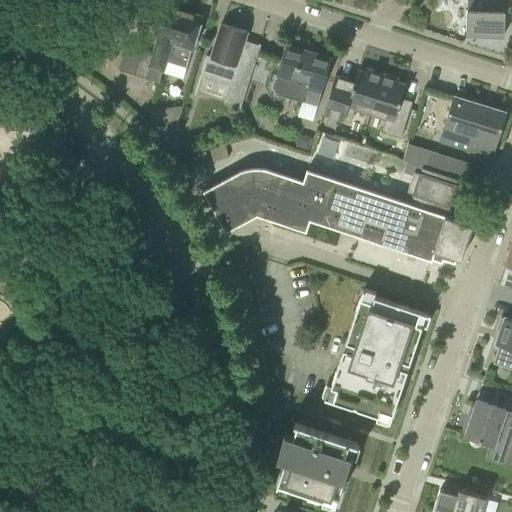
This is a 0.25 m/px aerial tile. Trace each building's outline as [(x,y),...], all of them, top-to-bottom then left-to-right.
[(134,0),(66,15),(67,17),(135,2),(134,0)] [(467,0),(467,35),(504,36),(505,18),(506,18),(506,17),(502,17),(502,0),(467,0)] [(189,13),(168,7),(153,53),(127,45),(119,70),(159,83),(166,61),(171,63),(173,57),(176,58),(180,44),(179,44),(189,13)] [(423,15),(411,11),(408,23),(419,26),(423,15)] [(187,68),(202,17),(189,13),(179,44),(180,44),(176,58),(173,57),(171,63),(187,68)] [(59,19),(59,17),(6,28),(6,31),(59,19)] [(197,94),(198,88),(226,97),(224,103),(241,108),(261,44),(259,43),(259,45),(245,40),(248,32),(221,23),(211,56),(207,55),(195,94),(197,94)] [(332,58),(323,55),(286,44),(277,74),(273,86),(278,93),(303,101),(299,116),(313,121),(317,105),(318,105),(332,58)] [(42,83),(89,171),(91,170),(43,81),(4,86),(0,66),(0,77),(2,87),(3,89),(42,83)] [(335,76),(323,114),(343,120),(347,105),(371,112),(383,74),(367,69),(366,72),(358,70),(352,88),(335,82),(336,76),(335,76)] [(390,134),(402,138),(411,107),(400,103),(406,84),(398,82),(399,79),(383,74),(371,112),(395,120),(390,134)] [(441,142),(492,158),(506,112),(455,96),(441,142)] [(154,130),(179,122),(184,105),(152,110),(148,123),(154,130)] [(184,153),(179,122),(154,130),(179,154),(184,153)] [(308,150),(312,138),(300,134),(297,146),(308,150)] [(226,146),(210,150),(213,161),(229,157),(226,146)] [(434,168),(479,184),(484,167),(432,149),(426,167),(433,169),(434,168)] [(207,151),(190,155),(194,168),(210,163),(207,151)] [(473,225),(471,224),(446,216),(450,205),(456,207),(462,187),(456,185),(458,180),(422,167),(420,173),(414,171),(408,191),(414,193),(410,204),(385,195),(384,194),(384,195),(357,186),(355,191),(334,184),(336,179),(309,170),(309,169),(308,169),(304,181),(277,173),(276,177),(264,173),(264,174),(261,173),(246,175),(243,176),(243,175),(232,181),(230,177),(204,191),(222,223),(226,220),(229,226),(239,220),(241,223),(257,215),(274,220),(276,217),(307,227),(310,219),(354,234),(355,230),(386,241),(385,244),(442,263),(444,260),(455,263),(457,258),(461,259),(473,225)] [(95,183),(97,185),(244,457),(243,488),(244,488),(245,489),(246,457),(98,182),(95,183)] [(511,242),(499,284),(511,288),(511,242)] [(346,340),(332,384),(331,386),(337,388),(333,400),(379,416),(381,410),(392,414),(422,325),(417,323),(421,311),(374,296),(372,301),(360,297),(346,340)] [(500,330),(496,343),(511,348),(511,318),(505,316),(504,319),(501,318),(498,329),(500,330)] [(491,444),(486,459),(507,466),(511,450),(511,425),(510,424),(511,417),(511,411),(477,400),(470,421),(467,420),(461,437),(473,441),(474,438),(491,444)] [(285,458),(277,481),(324,496),(326,491),(338,495),(352,454),(346,452),(350,440),(297,422),(293,434),(285,431),(277,455),(285,458)] [(435,507),(452,511),(480,511),(485,496),(459,488),(457,494),(440,489),(435,507)] [(235,511),(242,502),(241,502),(240,501),(234,511),(232,511),(235,511)]
